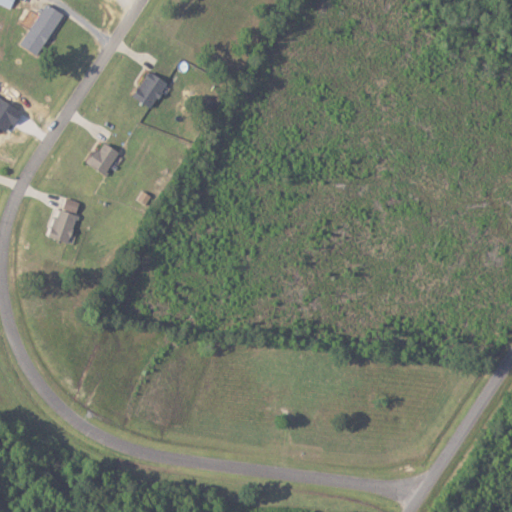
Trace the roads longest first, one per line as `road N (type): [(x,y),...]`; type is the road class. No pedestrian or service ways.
road 1 (residential): [(141,0),(21,183),(5,223),(5,301),(33,374),(103,438),(208,462),(430,492)]
road 2 (residential): [(419,511),(511,368)]
